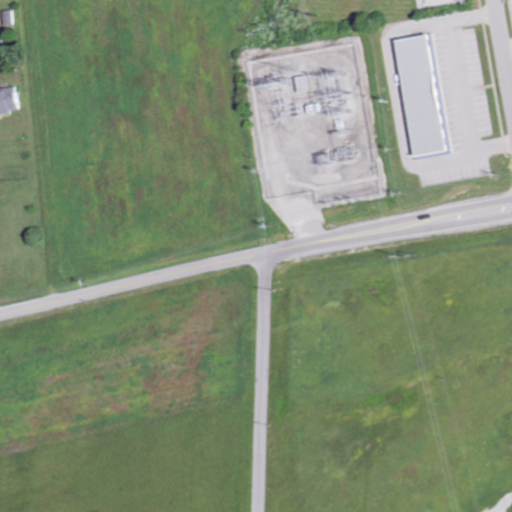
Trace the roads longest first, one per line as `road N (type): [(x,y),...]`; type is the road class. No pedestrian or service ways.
road 1 (secondary): [(511,205),(0,317)]
road 2 (residential): [(257,511),(267,254)]
